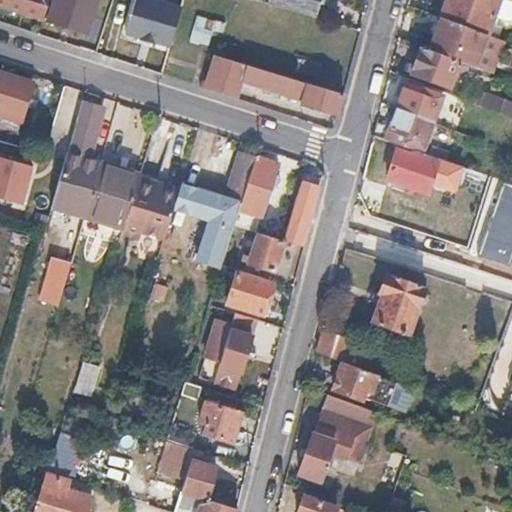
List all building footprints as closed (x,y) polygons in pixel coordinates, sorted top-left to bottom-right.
[(0,0),(0,6),(42,19),(47,0),(0,0)] [(88,34),(97,0),(52,0),(47,21),(88,34)] [(181,7),(158,0),(136,0),(127,32),(170,45),(181,7)] [(316,0),(267,0),(266,3),(312,16),(316,0)] [(446,0),(441,16),(488,33),(495,14),(499,0),(446,0)] [(511,0),(499,0),(495,14),(509,19),(511,17),(511,0)] [(226,21),(201,13),(196,28),(221,36),(226,21)] [(488,33),(441,16),(429,49),(459,59),(488,70),(493,56),(500,54),(506,39),(488,33)] [(417,56),(411,72),(451,87),(456,74),(454,73),(459,59),(429,49),(421,46),(417,56)] [(336,114),(342,92),(216,54),(207,81),(203,80),(200,86),(236,98),(240,81),(299,99),(298,102),(336,114)] [(493,72),(500,54),(493,56),(488,70),(493,72)] [(0,126),(16,132),(31,83),(20,80),(0,74),(0,126)] [(511,101),(476,87),(470,100),(489,107),(511,116),(511,101)] [(405,89),(398,107),(434,120),(443,96),(424,89),(422,94),(405,89)] [(489,107),(470,100),(460,96),(456,105),(467,109),(466,112),(484,119),(489,107)] [(105,141),(122,146),(133,110),(116,104),(105,141)] [(51,208),(83,216),(97,165),(98,163),(85,159),(99,110),(84,105),(69,155),(66,155),(51,208)] [(434,120),(398,107),(391,126),(377,123),(376,127),(375,134),(406,145),(408,141),(424,146),(434,120)] [(451,151),(436,146),(433,154),(449,159),(451,151)] [(416,148),(414,153),(400,149),(390,178),(430,192),(434,182),(457,189),(466,165),(449,159),(433,154),(416,148)] [(225,199),(180,184),(177,192),(172,208),(211,221),(198,261),(221,268),(222,266),(235,225),(257,157),(239,152),(228,189),(234,191),(236,197),(235,202),(225,199)] [(0,155),(0,197),(27,201),(33,161),(0,155)] [(257,157),(235,225),(252,230),(257,215),(261,216),(278,164),(257,157)] [(122,230),(138,176),(97,165),(83,216),(82,219),(122,230)] [(158,182),(138,176),(122,230),(121,233),(138,239),(141,231),(163,238),(172,208),(177,192),(157,186),(158,182)] [(301,181),(284,238),(302,243),(311,213),(319,186),(301,181)] [(511,186),(503,183),(479,253),(510,264),(511,256),(511,186)] [(228,189),(225,199),(235,202),(236,197),(234,191),(228,189)] [(259,232),(252,256),(244,254),(242,261),(275,270),(284,241),(259,232)] [(439,244),(436,253),(475,266),(478,257),(439,244)] [(51,255),(39,296),(58,302),(70,261),(51,255)] [(235,272),(225,303),(262,314),(271,284),(235,272)] [(384,294),(374,321),(407,332),(424,285),(388,273),(380,293),(384,294)] [(254,319),(235,313),(231,326),(216,322),(205,357),(219,361),(212,381),(233,388),(254,319)] [(318,352),(342,360),(350,363),(354,349),(346,345),(348,338),(324,329),(318,352)] [(350,363),(342,360),(332,387),(371,400),(376,390),(372,388),(377,373),(350,363)] [(77,381),(93,386),(98,367),(83,362),(77,381)] [(334,451),(359,459),(378,411),(329,392),(314,431),(312,430),(297,470),(319,478),(328,455),(332,456),(334,451)] [(203,402),(197,420),(205,423),(201,433),(229,442),(238,413),(203,402)] [(61,425),(50,460),(71,466),(81,431),(61,425)] [(167,440),(163,451),(189,459),(191,452),(192,448),(167,440)] [(189,459),(179,489),(207,498),(216,466),(197,460),(199,455),(191,452),(189,459)] [(511,470),(511,459),(505,457),(502,456),(498,466),(511,471),(511,470)] [(388,462),(382,477),(396,483),(402,467),(388,462)] [(66,479),(45,473),(33,511),(85,511),(90,497),(64,488),(66,479)] [(207,498),(179,489),(171,511),(188,511),(189,511),(192,511),(234,511),(235,508),(207,498)] [(349,511),(350,511),(305,494),(297,511),(349,511)]
